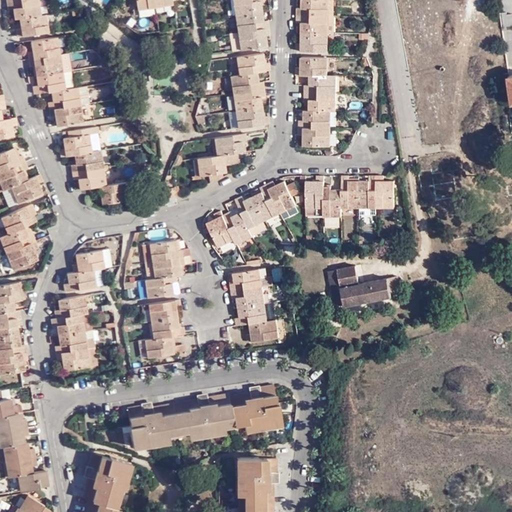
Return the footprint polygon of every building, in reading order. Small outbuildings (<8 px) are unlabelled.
[(40,14),(38,0),(17,0),(7,2),(8,9),(14,9),(15,18),(20,17),(40,14)] [(154,0),(137,0),(138,9),(156,7),(154,0)] [(265,0),(233,0),(235,16),(262,12),(260,1),(265,1),(265,0)] [(331,0),(317,0),(303,0),(304,6),(303,9),(299,9),(298,17),(330,18),(331,0)] [(504,25),(511,23),(511,11),(502,13),(504,25)] [(262,12),(235,16),(237,33),(238,33),(269,29),(268,21),(263,22),(263,19),(262,12)] [(47,13),(40,14),(20,17),(21,27),(17,28),(17,29),(18,35),(49,31),(47,13)] [(330,18),(298,17),(298,24),(303,24),(303,27),(303,35),(330,36),(330,18)] [(269,29),(238,33),(241,51),(266,47),(266,39),(265,35),(270,35),(269,29)] [(233,52),(241,51),(238,33),(237,33),(231,34),(233,52)] [(330,36),(303,35),(303,42),(302,45),(298,45),(298,52),(329,53),(330,36)] [(58,37),(32,41),(33,51),(29,52),(30,59),(60,54),(58,37)] [(71,69),(69,53),(60,54),(63,70),(71,69)] [(63,70),(60,54),(30,59),(30,65),(35,65),(35,68),(27,69),(28,75),(63,70)] [(266,54),(238,58),(241,74),(259,72),(273,70),(272,62),(267,62),(267,59),(266,54)] [(330,58),(304,57),(303,64),(304,67),(299,67),(299,76),(312,76),(330,76),(330,58)] [(66,89),(63,70),(28,75),(28,78),(29,82),(38,82),(38,85),(33,85),(35,93),(37,93),(54,90),(66,89)] [(259,72),(241,74),(232,75),(234,93),(266,89),(265,81),(261,81),(259,72)] [(338,76),(330,76),(312,76),(312,85),(307,85),(307,93),(338,94),(338,76)] [(80,87),(66,89),(54,90),(55,100),(50,101),(51,109),(82,104),(80,87)] [(267,95),(266,89),(234,93),(237,110),(264,106),(263,99),(263,96),(267,95)] [(338,111),(338,94),(307,93),(307,100),(311,100),(311,110),(333,111),(338,111)] [(85,122),(82,104),(51,109),(52,116),(57,115),(59,125),(85,122)] [(265,113),(264,106),(237,110),(239,127),(271,123),(270,116),(265,116),(265,113)] [(301,120),(301,128),(332,128),(333,111),(311,110),(306,111),(306,120),(301,120)] [(206,123),(205,115),(197,116),(197,118),(199,124),(206,123)] [(14,116),(2,118),(0,118),(0,136),(13,134),(12,128),(12,124),(17,124),(16,116),(14,116)] [(99,126),(69,130),(69,137),(64,138),(66,147),(61,148),(62,156),(64,155),(75,154),(93,151),(90,134),(100,133),(99,126)] [(332,146),(332,128),(301,128),(301,135),(301,136),(306,136),(306,145),(332,146)] [(247,141),(246,133),(215,137),(218,156),(238,153),(245,152),(243,141),(247,141)] [(0,171),(24,161),(22,155),(17,156),(13,147),(0,152),(0,171)] [(102,150),(93,151),(75,154),(77,164),(73,165),(74,172),(105,167),(102,150)] [(186,156),(185,155),(184,154),(181,152),(177,161),(186,160),(186,158),(186,157),(186,156)] [(239,163),(238,153),(218,156),(198,159),(200,176),(210,174),(223,173),(226,172),(226,165),(222,166),(222,163),(231,162),(231,164),(239,163)] [(28,168),(24,161),(0,171),(0,183),(3,190),(11,186),(27,178),(23,170),(28,168)] [(108,185),(105,167),(74,172),(75,178),(79,178),(80,182),(81,189),(85,189),(96,187),(108,185)] [(40,173),(27,178),(11,186),(19,202),(47,190),(44,183),(40,185),(39,182),(43,180),(40,173)] [(224,176),(223,173),(210,174),(211,183),(224,176)] [(314,180),(309,180),(309,182),(308,188),(308,195),(308,196),(308,202),(308,207),(317,208),(317,216),(325,216),(325,185),(325,176),(319,176),(318,180),(314,180)] [(351,176),(343,176),(343,180),(343,190),(343,191),(343,193),(343,194),(343,202),(343,208),(360,208),(361,199),(360,192),(361,190),(361,189),(361,181),(354,181),(351,181),(351,180),(351,176)] [(367,182),(361,181),(361,189),(361,190),(360,192),(361,199),(360,208),(377,208),(377,196),(377,192),(377,186),(377,178),(377,177),(371,177),(371,178),(371,181),(367,182)] [(385,177),(377,177),(377,178),(377,186),(377,192),(377,196),(377,208),(396,209),(395,182),(386,182),(385,177)] [(275,180),(268,183),(271,189),(277,201),(282,211),(285,210),(296,204),(298,203),(294,194),(301,191),(296,181),(288,184),(286,180),(277,184),(275,180)] [(128,182),(108,185),(96,187),(97,193),(102,193),(103,203),(130,199),(128,182)] [(261,192),(254,195),(266,219),(282,211),(277,201),(271,189),(268,183),(263,186),(265,190),(261,192)] [(334,185),(325,185),(325,216),(342,216),(343,208),(343,202),(343,194),(343,193),(343,191),(343,190),(334,191),(334,185)] [(177,197),(175,186),(165,188),(166,199),(177,197)] [(243,196),(237,199),(243,210),(250,226),(266,219),(254,195),(248,197),(245,199),(243,196)] [(33,204),(26,206),(30,215),(35,213),(36,212),(33,204)] [(299,211),(296,204),(285,210),(282,211),(284,215),(285,218),(299,211)] [(26,206),(2,216),(9,233),(26,226),(30,224),(38,220),(35,213),(30,215),(26,206)] [(307,216),(317,216),(317,208),(308,207),(308,209),(307,216)] [(232,211),(225,215),(236,238),(238,242),(254,234),(250,226),(243,210),(233,215),(232,211)] [(222,211),(216,214),(217,218),(209,222),(220,245),(236,238),(225,215),(222,211)] [(34,233),(30,224),(26,226),(29,235),(34,233)] [(26,226),(9,233),(0,236),(7,252),(36,240),(34,233),(29,235),(26,226)] [(365,239),(373,239),(373,230),(365,230),(365,239)] [(39,247),(36,240),(7,252),(13,269),(38,258),(35,249),(39,247)] [(191,256),(190,249),(178,250),(176,241),(149,245),(152,261),(184,257),(191,256)] [(102,268),(103,268),(100,250),(75,254),(77,263),(72,264),(72,272),(94,269),(102,268)] [(108,250),(100,250),(103,268),(111,267),(108,250)] [(265,256),(267,260),(275,256),(273,252),(265,256)] [(185,264),(184,257),(152,261),(154,276),(154,278),(175,275),(181,275),(179,264),(185,264)] [(353,305),(367,303),(390,298),(390,294),(398,292),(395,277),(376,281),(376,278),(373,278),(373,282),(359,284),(355,267),(329,272),(332,289),(334,305),(344,303),(345,307),(353,305)] [(102,268),(94,269),(96,286),(104,285),(102,268)] [(267,268),(261,269),(263,287),(274,286),(273,276),(269,277),(267,268)] [(72,272),(68,272),(69,282),(65,283),(65,290),(96,286),(94,269),(72,272)] [(261,269),(234,272),(235,280),(235,283),(231,284),(232,291),(241,290),(263,287),(261,269)] [(175,275),(154,278),(144,280),(147,297),(173,294),(172,287),(172,283),(176,283),(175,275)] [(20,280),(0,282),(0,300),(14,298),(28,296),(27,288),(22,289),(20,280)] [(140,298),(147,297),(144,280),(125,283),(126,288),(138,287),(140,298)] [(241,290),(232,291),(232,298),(237,297),(239,307),(248,306),(266,304),(263,287),(241,290)] [(85,294),(59,298),(59,303),(60,308),(55,309),(56,317),(83,313),(88,312),(85,294)] [(0,300),(0,318),(17,316),(21,315),(20,308),(15,308),(14,298),(0,300)] [(179,299),(148,303),(151,320),(182,316),(181,310),(176,311),(176,307),(180,307),(179,299)] [(148,303),(141,304),(143,321),(151,320),(148,303)] [(369,312),(367,303),(353,305),(355,312),(355,315),(369,312)] [(268,322),(266,304),(248,306),(239,307),(240,314),(240,317),(236,318),(236,326),(251,324),(268,322)] [(345,307),(346,314),(355,312),(353,305),(345,307)] [(88,312),(83,313),(86,330),(93,329),(90,312),(88,312)] [(86,330),(83,313),(56,317),(52,317),(52,324),(57,323),(58,327),(59,334),(86,330)] [(17,316),(0,318),(0,335),(25,331),(24,325),(18,325),(17,316)] [(182,316),(151,320),(154,337),(170,335),(174,334),(184,333),(183,327),(178,328),(178,323),(183,323),(182,316)] [(277,320),(268,322),(251,324),(252,334),(247,334),(248,342),(280,338),(277,320)] [(93,329),(86,330),(88,348),(96,346),(93,329)] [(88,348),(86,330),(59,334),(59,341),(60,343),(55,344),(56,352),(88,348)] [(25,331),(0,335),(0,353),(28,349),(27,342),(21,343),(20,339),(26,338),(25,331)] [(154,337),(144,339),(145,342),(147,357),(162,354),(163,358),(170,357),(170,353),(178,352),(176,345),(172,345),(170,335),(154,337)] [(140,358),(147,357),(145,342),(138,343),(140,358)] [(96,346),(88,348),(90,365),(98,364),(96,346)] [(90,365),(88,348),(56,352),(57,359),(62,358),(63,369),(90,365)] [(28,349),(0,353),(0,371),(20,368),(24,367),(24,360),(23,357),(29,356),(28,349)] [(247,386),(248,392),(248,393),(259,391),(258,387),(257,384),(247,386)] [(140,411),(139,406),(126,409),(129,426),(127,426),(131,446),(142,445),(142,441),(158,439),(158,442),(168,440),(188,437),(198,435),(197,431),(213,428),(213,430),(222,428),(232,426),(233,428),(241,427),(253,426),(253,423),(268,420),(269,422),(279,420),(275,402),(271,385),(258,387),(259,391),(248,393),(248,392),(227,396),(227,393),(207,397),(207,401),(197,403),(196,399),(150,408),(150,409),(140,411)] [(11,404),(10,399),(1,400),(0,393),(0,429),(3,446),(5,446),(11,475),(19,473),(22,490),(35,488),(35,486),(49,484),(47,471),(33,473),(30,473),(29,467),(32,466),(38,465),(35,448),(30,449),(26,449),(25,442),(23,442),(21,436),(25,435),(30,434),(27,417),(22,418),(18,418),(17,413),(21,412),(19,403),(15,404),(11,404)] [(195,396),(196,399),(197,403),(207,401),(207,397),(206,394),(195,396)] [(139,404),(139,406),(140,411),(150,409),(150,408),(149,402),(139,404)] [(280,424),(279,420),(269,422),(268,420),(253,423),(253,426),(241,427),(242,430),(280,424)] [(222,431),(222,428),(213,430),(213,428),(197,431),(198,435),(188,437),(188,439),(205,436),(205,434),(222,431)] [(168,443),(168,440),(158,442),(158,439),(142,441),(142,445),(131,446),(132,449),(168,443)] [(124,471),(127,461),(108,456),(108,458),(92,454),(89,467),(92,468),(89,478),(88,478),(83,499),(89,501),(86,511),(122,511),(123,508),(116,506),(118,496),(120,487),(117,486),(121,471),(124,471)] [(257,457),(238,459),(238,468),(241,469),(242,483),(239,483),(239,494),(240,511),(273,511),(273,482),(272,482),(272,471),(276,471),(275,458),(258,459),(257,457)] [(130,462),(127,461),(124,471),(121,471),(117,486),(120,487),(118,496),(121,497),(130,462)] [(82,476),(88,478),(89,478),(92,468),(89,467),(85,466),(82,476)] [(50,511),(51,510),(43,505),(44,504),(26,494),(18,507),(12,504),(7,511),(50,511)]
